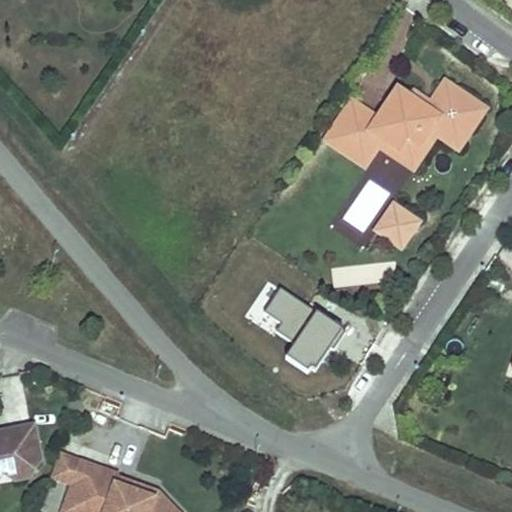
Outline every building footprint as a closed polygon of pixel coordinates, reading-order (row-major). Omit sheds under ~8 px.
[(352,104),(326,143),(365,169),(379,148),(383,143),(404,157),(417,154),(431,133),(437,137),(452,147),(463,145),(481,119),(479,108),(453,91),(442,93),(432,107),(428,113),(411,102),(399,94),(379,123),(352,104)] [(432,107),(415,96),(411,102),(428,113),(432,107)] [(404,157),(383,143),(379,148),(414,172),(437,137),(431,133),(417,154),(404,157)] [(419,224),(394,208),(377,233),(402,249),(419,224)] [(344,332),(268,283),(245,320),(320,368),(344,332)] [(0,472),(2,474),(13,482),(27,480),(38,462),(33,429),(0,434),(0,472)] [(78,460),(59,453),(49,479),(69,486),(78,460)] [(178,511),(158,491),(116,476),(117,473),(78,460),(69,486),(63,503),(86,511),(178,511)] [(86,511),(63,503),(59,511),(86,511)]
